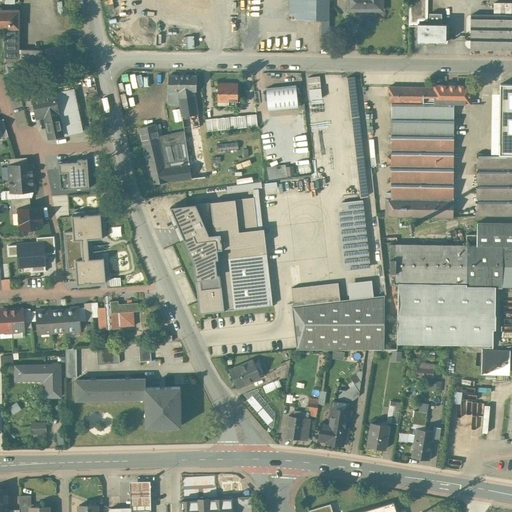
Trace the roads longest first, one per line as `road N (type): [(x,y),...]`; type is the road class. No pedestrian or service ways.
road 1 (residential): [(102,63),(511,66)]
road 2 (tertiary): [(511,494),(254,459)]
road 3 (residential): [(254,459),(166,285)]
road 4 (tertiary): [(254,459),(61,463)]
road 5 (residential): [(166,285),(119,145)]
road 6 (residential): [(62,293),(39,152)]
road 7 (unknown): [(377,329),(366,470)]
